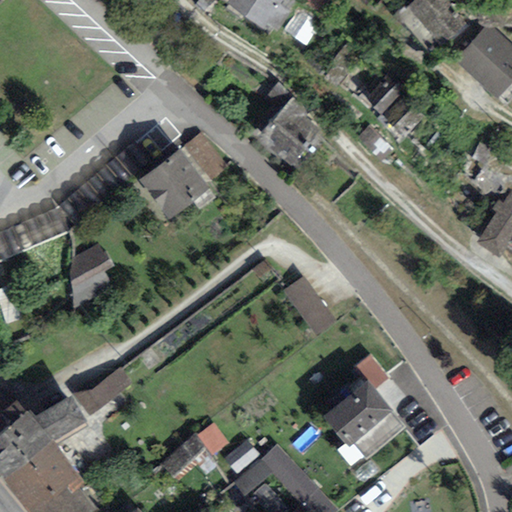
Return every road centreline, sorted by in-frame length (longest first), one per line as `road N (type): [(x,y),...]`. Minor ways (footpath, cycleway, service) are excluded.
road 1 (residential): [(0,214),(163,95),(186,99),(336,250),(434,382),(490,473),(499,511)]
road 2 (track): [(329,133),(290,81),(169,0)]
